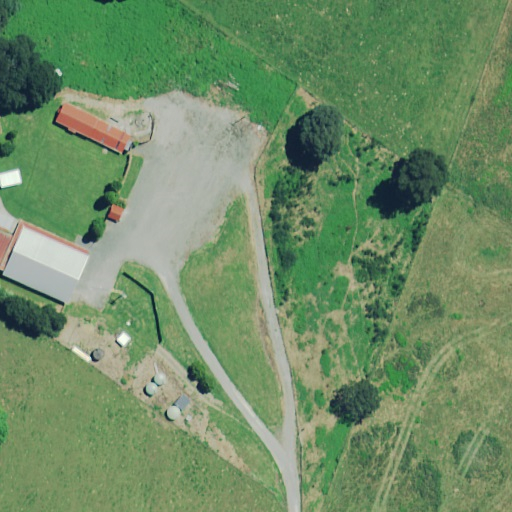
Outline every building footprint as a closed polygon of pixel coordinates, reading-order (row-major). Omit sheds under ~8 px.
[(132,135),(65,104),(56,123),(123,155),(132,135)] [(186,116),(171,107),(153,139),(160,142),(162,138),(170,143),(186,116)] [(22,184),(19,170),(0,174),(0,183),(1,189),(22,184)] [(125,210),(113,206),(108,218),(119,223),(125,210)] [(20,221),(12,238),(0,232),(0,274),(68,304),(91,252),(20,221)] [(131,340),(124,333),(116,340),(123,348),(131,340)] [(191,402),(182,395),(175,405),(184,412),(191,402)]
